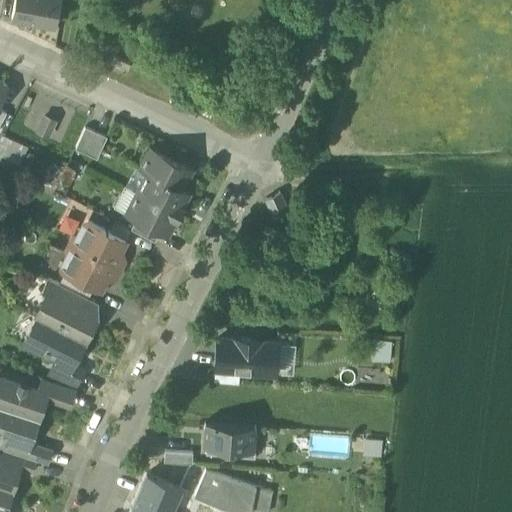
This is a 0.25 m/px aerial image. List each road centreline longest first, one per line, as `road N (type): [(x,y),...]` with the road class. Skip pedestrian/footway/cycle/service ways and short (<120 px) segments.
road 1 (residential): [(89,511),(261,159)]
road 2 (residential): [(261,159),(0,42)]
road 3 (residential): [(261,159),(334,0)]
